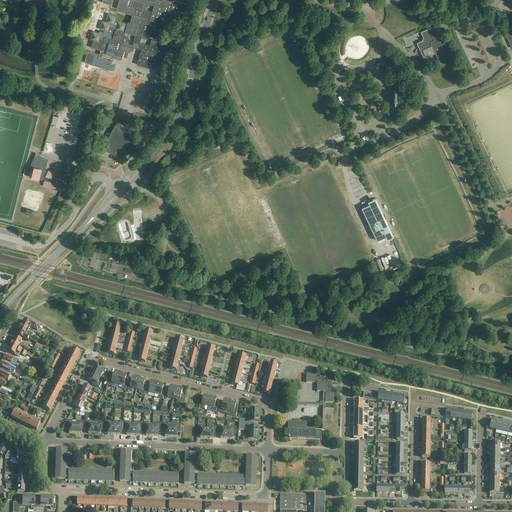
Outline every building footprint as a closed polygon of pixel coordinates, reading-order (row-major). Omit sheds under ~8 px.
[(119,0),(117,8),(125,11),(124,12),(132,15),(130,21),(154,28),(155,26),(149,24),(150,20),(167,25),(172,10),(175,11),(175,14),(180,15),(181,11),(185,12),(187,4),(173,0),(173,2),(166,0),(102,0),(102,2),(111,5),(112,0),(119,0)] [(149,36),(156,38),(158,31),(154,29),(154,28),(130,21),(130,22),(128,22),(127,23),(116,20),(117,16),(108,14),(106,22),(102,21),(100,29),(104,30),(103,32),(99,31),(99,33),(92,31),(90,39),(93,40),(91,47),(100,50),(99,54),(87,51),(84,62),(114,71),(116,65),(111,64),(112,61),(102,58),(104,50),(106,43),(109,42),(106,53),(114,56),(113,57),(121,60),(124,52),(130,53),(131,50),(133,50),(134,48),(141,50),(137,64),(154,69),(156,63),(162,65),(166,50),(173,53),(175,44),(168,42),(169,40),(162,38),(161,42),(151,39),(149,45),(140,43),(141,37),(148,40),(149,36)] [(428,60),(426,58),(435,53),(439,61),(451,56),(436,25),(421,32),(423,38),(422,39),(422,41),(417,43),(425,62),(428,60)] [(98,75),(95,89),(116,93),(119,79),(98,75)] [(102,148),(122,159),(135,136),(125,130),(126,128),(117,123),(116,125),(115,125),(102,148)] [(37,154),(27,173),(31,176),(32,177),(44,180),(43,186),(61,190),(62,185),(63,184),(64,184),(66,179),(48,170),(47,173),(45,171),(48,159),(35,153),(37,154)] [(366,220),(367,223),(368,223),(370,226),(369,227),(370,230),(372,229),(378,240),(385,237),(386,240),(394,236),(376,198),(369,201),(370,204),(362,207),(368,219),(366,220)] [(29,323),(23,320),(21,325),(29,329),(30,327),(37,330),(39,325),(30,320),(29,323)] [(21,325),(18,330),(31,337),(33,334),(28,331),(29,329),(21,325)] [(29,341),(30,339),(31,337),(18,330),(16,335),(29,341)] [(12,342),(19,345),(23,347),(24,345),(20,343),(22,341),(14,337),(12,342)] [(12,342),(10,346),(25,354),(26,352),(23,350),(22,349),(22,350),(18,348),(19,345),(12,342)] [(16,352),(19,354),(21,355),(24,357),(25,354),(10,346),(7,351),(14,355),(16,352)] [(70,353),(68,357),(75,361),(78,357),(80,353),(77,351),(75,351),(72,349),(70,353)] [(3,360),(11,364),(14,366),(16,363),(18,360),(8,355),(8,356),(5,355),(3,360)] [(180,362),(178,361),(179,358),(172,356),(171,362),(178,364),(181,365),(182,362),(180,362)] [(66,361),(64,366),(71,370),(73,365),(75,361),(68,357),(66,361)] [(3,362),(2,362),(0,365),(2,367),(2,368),(11,372),(13,370),(9,368),(10,365),(4,361),(3,362)] [(61,370),(59,374),(67,378),(69,374),(71,370),(64,366),(61,370)] [(94,368),(91,374),(100,378),(103,373),(94,368)] [(0,376),(7,380),(10,375),(1,370),(0,371),(0,370),(0,376)] [(117,385),(118,385),(120,375),(114,373),(113,379),(110,378),(108,386),(113,387),(114,388),(116,389),(117,385)] [(57,379),(55,382),(62,386),(65,382),(67,378),(59,374),(57,378),(57,379)] [(91,374),(88,379),(94,382),(92,384),(99,388),(101,383),(99,382),(100,378),(91,374)] [(324,374),(324,378),(315,377),(315,374),(306,374),(306,383),(317,383),(317,391),(323,392),(322,406),(325,406),(325,403),(334,403),(334,394),(331,394),(331,382),(334,382),(334,374),(324,374)] [(126,376),(120,375),(118,385),(121,386),(121,389),(126,390),(128,383),(125,382),(126,376)] [(133,389),(136,390),(139,379),(133,378),(131,384),(129,383),(127,390),(132,392),(133,389)] [(145,381),(139,379),(136,390),(140,390),(139,393),(142,394),(141,395),(144,396),(146,387),(144,387),(145,381)] [(53,386),(51,390),(58,394),(60,390),(62,386),(55,382),(53,386)] [(149,393),(155,394),(158,384),(151,383),(150,388),(147,388),(145,395),(148,396),(149,393)] [(164,386),(158,384),(155,394),(158,395),(158,398),(163,399),(165,392),(162,391),(164,386)] [(85,385),(82,391),(89,394),(92,389),(85,385)] [(270,394),(271,388),(264,386),(262,386),(261,388),(264,389),(263,392),(270,394)] [(168,397),(174,399),(176,389),(170,387),(169,393),(166,392),(164,398),(167,399),(168,397)] [(182,390),(176,389),(174,399),(177,400),(176,403),(182,404),(183,397),(181,396),(182,390)] [(48,395),(46,399),(54,403),(56,398),(58,394),(51,390),(48,395)] [(82,391),(80,396),(86,399),(89,394),(82,391)] [(80,396),(77,401),(83,405),(86,399),(80,396)] [(204,409),(205,406),(208,407),(210,398),(204,396),(203,401),(200,401),(199,407),(204,409)] [(215,404),(216,399),(210,398),(208,407),(207,410),(216,412),(218,405),(215,404)] [(44,403),(42,407),(49,411),(52,407),(54,403),(46,399),(44,403)] [(83,405),(77,401),(74,407),(76,408),(75,411),(79,412),(80,410),(81,410),(83,405)] [(224,411),(228,412),(230,403),(224,401),(222,406),(220,406),(218,412),(223,414),(224,411)] [(228,412),(231,413),(230,415),(233,416),(236,417),(237,410),(235,409),(236,404),(230,403),(228,412)] [(354,413),(362,413),(363,405),(354,405),(354,413)] [(323,409),(322,430),(322,431),(324,432),(325,432),(332,433),(333,409),(325,409),(325,406),(322,406),(322,408),(322,409),(323,409)] [(14,410),(11,417),(11,418),(16,420),(19,422),(23,414),(20,412),(14,410)] [(354,421),(362,422),(363,413),(354,413),(354,421)] [(23,414),(19,422),(21,422),(26,425),(28,426),(31,418),(30,417),(25,415),(23,414)] [(31,418),(28,426),(31,427),(36,430),(40,422),(35,420),(31,418)] [(259,423),(260,418),(249,418),(249,420),(239,419),(239,430),(249,431),(248,437),(243,437),(243,440),(258,441),(259,428),(252,428),(252,423),(259,423)] [(422,424),(422,429),(430,429),(430,425),(430,420),(422,420),(422,424)] [(490,429),(496,431),(498,421),(492,420),(490,429)] [(69,433),(75,433),(76,424),(72,424),(72,421),(67,421),(67,427),(69,428),(69,433)] [(79,424),(76,424),(75,433),(82,433),(82,428),(85,428),(85,421),(80,421),(79,424)] [(88,434),(95,434),(95,425),(95,422),(89,421),(89,422),(86,422),(86,428),(89,428),(88,434)] [(108,434),(114,435),(114,424),(108,424),(108,421),(105,421),(105,428),(108,429),(108,434)] [(114,424),(114,435),(120,435),(120,429),(123,429),(123,422),(118,421),(114,421),(114,424)] [(124,423),(124,429),(127,429),(127,435),(133,435),(133,425),(130,425),(130,422),(124,421),(124,423)] [(496,431),(502,432),(504,422),(498,421),(496,431)] [(133,425),(133,435),(139,436),(139,430),(142,430),(143,422),(137,422),(133,422),(133,425)] [(146,436),(152,436),(152,426),(149,426),(149,423),(144,422),(143,430),(146,430),(146,436)] [(354,430),(362,430),(362,422),(354,422),(354,430)] [(502,432),(508,433),(510,424),(504,422),(502,432)] [(101,425),(95,425),(95,434),(101,434),(101,429),(104,429),(104,423),(101,423),(101,425)] [(156,426),(152,426),(152,436),(158,436),(159,430),(161,431),(162,423),(156,423),(156,426)] [(165,437),(171,437),(172,426),(168,426),(168,423),(163,423),(162,431),(165,431),(165,437)] [(325,437),(325,432),(324,432),(322,431),(322,430),(306,430),(306,424),(288,423),(288,426),(280,425),(280,431),(284,432),(284,440),(289,440),(289,441),(290,441),(290,440),(321,441),(321,437),(325,437)] [(175,427),(172,426),(171,437),(177,437),(178,431),(181,431),(181,424),(175,424),(175,427)] [(220,439),(227,439),(227,429),(221,428),(221,425),(218,425),(218,433),(221,433),(220,439)] [(200,438),(207,438),(207,429),(203,429),(203,426),(198,426),(198,432),(200,433),(200,438)] [(216,426),(211,426),(207,426),(207,429),(207,438),(213,438),(213,433),(216,433),(216,426)] [(233,429),(227,429),(227,439),(233,439),(233,433),(236,433),(236,427),(233,427),(233,429)] [(422,434),(422,438),(430,439),(430,434),(430,429),(422,429),(422,434)] [(354,438),(362,439),(362,430),(354,430),(354,438)] [(422,443),(421,448),(430,448),(430,443),(430,439),(422,438),(422,443)] [(421,453),(421,457),(430,458),(430,453),(430,448),(421,448),(421,453)] [(55,479),(69,480),(114,482),(114,472),(66,470),(67,449),(57,449),(55,479)] [(120,482),(133,482),(133,483),(178,485),(179,475),(130,473),(131,452),(121,452),(120,482)] [(185,454),(184,484),(197,485),(243,487),(243,486),(255,487),(257,457),(247,456),(246,477),(194,475),(195,454),(185,454)] [(421,468),(421,473),(429,473),(429,469),(430,464),(421,464),(421,468)] [(421,478),(421,483),(429,483),(429,478),(429,473),(421,473),(421,478)] [(395,486),(395,494),(397,494),(401,494),(401,491),(405,491),(405,485),(401,485),(401,486),(398,486),(398,482),(398,483),(395,482),(395,484),(395,486)] [(421,487),(421,492),(425,492),(426,492),(429,492),(429,487),(429,483),(421,483),(421,487)] [(280,494),(280,511),(296,511),(297,511),(305,511),(305,506),(309,506),(308,511),(324,511),(325,495),(315,495),(315,497),(305,497),(305,495),(280,494)] [(25,506),(28,506),(29,496),(22,496),(22,504),(19,504),(19,503),(13,503),(13,506),(19,507),(19,508),(25,508),(25,506)] [(36,511),(37,509),(37,505),(35,505),(35,497),(29,496),(28,506),(31,506),(31,508),(33,509),(33,511),(36,511)] [(43,506),(46,507),(47,497),(40,497),(40,505),(37,505),(37,509),(43,509),(43,506)] [(53,497),(47,497),(46,507),(49,507),(51,510),(55,510),(56,504),(53,504),(53,497)]
